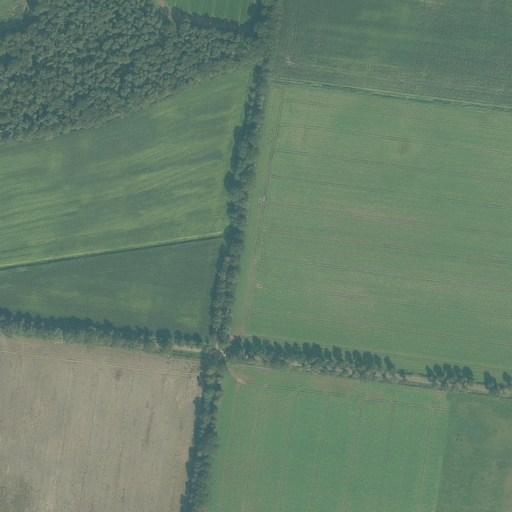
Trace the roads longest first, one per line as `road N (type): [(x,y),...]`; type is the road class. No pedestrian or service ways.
road 1 (track): [(195,511),(271,0)]
road 2 (unclassified): [(511,392),(0,323)]
